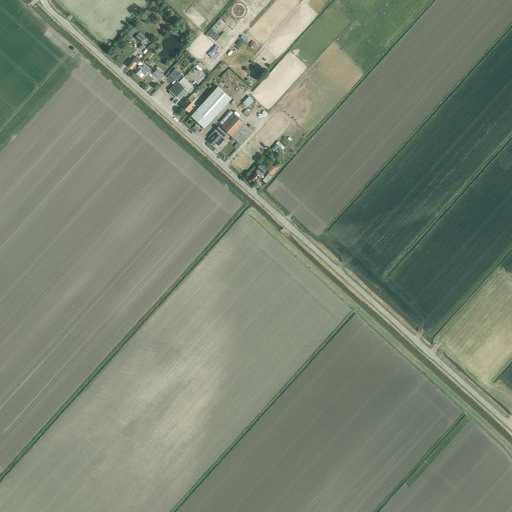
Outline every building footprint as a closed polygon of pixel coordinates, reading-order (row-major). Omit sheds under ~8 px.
[(207,33),(216,41),(220,35),(219,34),(227,24),(220,18),(207,33)] [(127,36),(130,39),(139,29),(135,26),(127,36)] [(224,47),(232,38),(225,31),(216,40),(224,47)] [(144,39),(138,34),(135,38),(141,43),(144,39)] [(214,59),(218,54),(215,51),(219,46),(217,45),(209,53),(214,59)] [(128,66),(132,69),(137,64),(137,63),(140,60),(136,57),(133,60),(128,66)] [(249,73),(256,79),(264,70),(257,64),(249,73)] [(135,72),(139,76),(142,72),(145,75),(150,70),(145,65),(142,68),(140,66),(139,67),(138,66),(135,69),(136,71),(135,72)] [(173,83),(175,81),(177,82),(169,90),(180,100),(193,86),(184,77),(185,77),(181,74),(176,69),(168,78),(173,83)] [(154,74),(159,79),(163,75),(158,70),(154,74)] [(208,120),(203,126),(205,128),(232,99),(218,86),(197,110),(208,120)] [(182,106),(189,113),(196,106),(193,103),(196,98),(192,95),(182,106)] [(248,107),(254,100),(249,95),(243,102),(248,107)] [(246,109),(243,113),(247,117),(251,113),(246,109)] [(192,116),(203,126),(208,120),(197,110),(192,116)] [(223,120),(225,122),(233,113),(231,111),(223,120)] [(221,127),(241,145),(255,129),(250,125),(248,127),(234,113),(221,127)] [(226,132),(222,128),(219,126),(215,130),(218,132),(222,136),(226,132)] [(215,135),(210,141),(214,145),(216,147),(219,144),(217,142),(221,138),(216,133),(215,135)] [(270,152),(274,156),(281,148),(283,150),(285,148),(278,141),(276,143),(277,144),(270,152)] [(269,172),(273,176),(281,166),(283,164),(278,161),(269,172)] [(263,164),(261,166),(260,164),(257,168),(259,169),(256,172),(257,172),(251,178),(255,182),(266,170),(264,169),(266,167),(263,164)] [(263,180),(266,183),(272,176),(269,173),(263,180)] [(289,234),(282,228),(280,231),(286,237),(289,234)]
